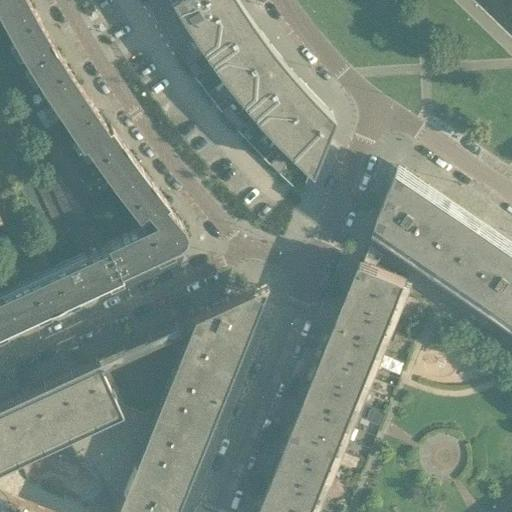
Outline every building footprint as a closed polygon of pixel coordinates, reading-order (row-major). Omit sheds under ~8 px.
[(37,16),(28,0),(0,0),(0,15),(8,31),(21,53),(49,36),(37,16)] [(150,0),(151,0),(163,20),(175,39),(187,58),(195,53),(206,45),(222,67),(238,88),(255,108),(273,128),(291,148),(310,166),(330,117),(312,98),(295,78),(278,58),(263,38),(248,16),(254,12),(246,1),(244,2),(242,0),(150,0)] [(93,105),(81,87),(68,67),(49,36),(21,53),(39,82),(53,105),(67,125),(80,144),(83,142),(83,143),(107,126),(107,125),(93,105)] [(201,70),(194,60),(187,66),(188,67),(188,68),(189,69),(190,70),(191,71),(191,72),(192,73),(193,74),(194,75),(201,70)] [(94,210),(12,88),(5,92),(87,215),(94,210)] [(238,109),(231,100),(224,106),(239,124),(246,118),(238,109)] [(151,180),(139,164),(122,142),(109,123),(107,125),(107,126),(83,143),(83,142),(80,144),(64,156),(91,196),(103,188),(84,161),(92,155),(111,182),(126,201),(137,214),(144,208),(150,215),(165,202),(167,200),(151,180)] [(281,169),(288,163),(280,155),(273,161),(281,169)] [(377,215),(380,217),(366,253),(379,258),(392,238),(496,308),(511,320),(511,239),(399,162),(377,215)] [(75,221),(50,165),(42,168),(68,224),(75,221)] [(64,226),(38,170),(30,174),(56,230),(64,226)] [(52,232),(26,176),(19,179),(45,235),(52,232)] [(183,238),(185,230),(182,222),(165,202),(150,215),(154,219),(104,241),(106,244),(61,264),(75,294),(120,273),(119,270),(177,244),(183,238)] [(41,228),(0,246),(0,255),(44,235),(41,228)] [(62,234),(39,244),(43,251),(65,241),(62,234)] [(19,253),(0,262),(0,270),(22,261),(19,253)] [(309,511),(336,448),(357,396),(406,275),(360,257),(256,511),(309,511)] [(0,328),(75,294),(61,264),(0,292),(0,328)] [(0,461),(12,456),(64,432),(76,451),(79,449),(90,466),(93,463),(106,483),(108,480),(118,494),(110,511),(170,511),(260,291),(254,288),(256,285),(255,284),(250,286),(248,285),(0,399),(0,461)]
